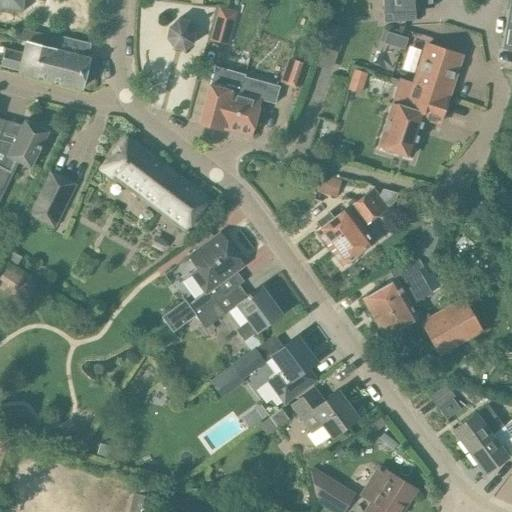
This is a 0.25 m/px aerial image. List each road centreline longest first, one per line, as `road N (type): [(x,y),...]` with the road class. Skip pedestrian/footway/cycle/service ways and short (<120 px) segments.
road 1 (residential): [(460,502),(246,201),(206,158)]
road 2 (residential): [(471,205),(235,143),(206,158)]
road 3 (residential): [(118,100),(82,102),(0,84)]
